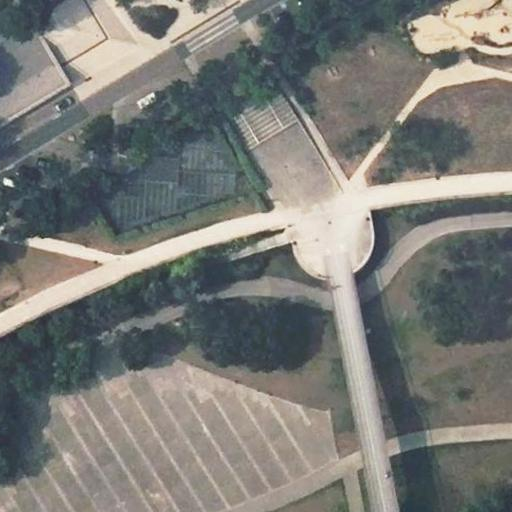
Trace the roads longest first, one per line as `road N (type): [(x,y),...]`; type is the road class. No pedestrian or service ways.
road 1 (trunk): [(0,302),(158,225),(289,179),(448,157),(511,157)]
road 2 (trunk): [(511,54),(353,44),(0,2)]
road 3 (trunk): [(0,63),(511,105)]
road 4 (secondary): [(0,160),(266,0)]
